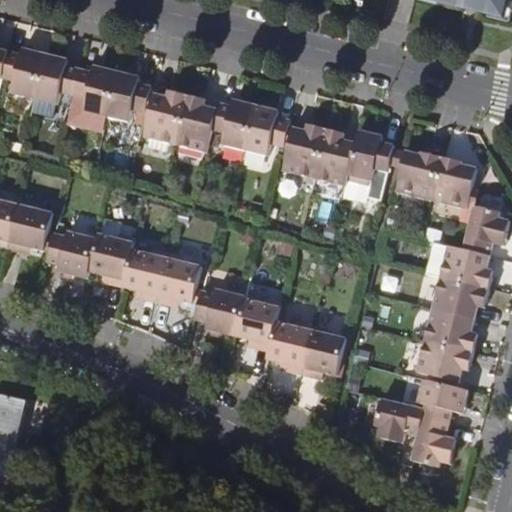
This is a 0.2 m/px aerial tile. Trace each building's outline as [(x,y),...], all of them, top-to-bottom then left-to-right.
[(456,0),(508,13),(510,0),(456,0)] [(0,77),(4,79),(11,52),(0,49),(0,77)] [(24,55),(11,52),(4,79),(17,81),(15,94),(37,99),(48,55),(26,49),(24,55)] [(48,55),(37,99),(60,105),(63,93),(76,96),(83,70),(69,67),(71,60),(48,55)] [(120,72),(97,66),(95,73),(89,71),(83,70),(76,96),(89,99),(86,111),(109,117),(120,72)] [(120,72),(109,117),(131,122),(135,110),(147,113),(148,111),(152,94),(154,87),(141,84),(142,78),(120,72)] [(178,145),(190,96),(171,92),(170,98),(157,94),(157,95),(153,112),(146,137),(178,145)] [(152,94),(148,111),(153,112),(157,95),(152,94)] [(209,100),(190,96),(178,145),(210,152),(215,129),(220,110),(207,107),(209,100)] [(248,150),(259,106),(236,100),(235,107),(222,104),(220,110),(215,129),(228,132),(226,144),(248,150)] [(281,111),(259,106),(248,150),(271,155),(274,144),(287,146),(287,144),(291,128),(293,121),(280,117),(281,111)] [(317,178),(329,130),(310,125),(309,132),(296,128),(296,129),(292,145),(285,171),(317,178)] [(287,144),(292,145),(296,129),(291,128),(287,144)] [(348,134),(329,130),(317,178),(349,186),(350,181),(359,143),(346,140),(348,134)] [(359,143),(350,181),(373,187),(377,169),(390,173),(392,166),(396,149),(397,146),(383,143),(385,137),(362,131),(359,143)] [(401,168),(405,152),(401,151),(398,150),(395,167),(397,167),(401,168)] [(434,201),(445,158),(424,153),(423,155),(408,152),(404,169),(398,192),(434,201)] [(465,163),(445,158),(434,201),(470,209),(471,205),(475,189),(480,169),(465,166),(465,163)] [(471,205),(477,207),(481,191),(475,189),(471,205)] [(0,195),(0,240),(12,243),(21,205),(1,200),(2,196),(0,195)] [(12,243),(10,250),(25,253),(26,246),(32,248),(47,251),(51,234),(56,213),(36,209),(38,205),(22,201),(21,205),(12,243)] [(477,207),(466,250),(493,257),(496,243),(507,246),(511,224),(511,221),(502,219),(504,213),(477,207)] [(52,252),(49,263),(63,266),(61,273),(90,280),(92,273),(100,240),(71,233),(69,238),(56,235),(56,236),(52,252)] [(51,234),(47,251),(52,252),(56,236),(51,234)] [(100,240),(92,273),(106,277),(112,278),(111,285),(125,289),(135,251),(137,240),(122,236),(121,240),(101,235),(100,240)] [(450,246),(442,278),(491,290),(496,272),(489,270),(493,257),(466,250),(450,246)] [(144,300),(159,304),(170,255),(155,251),(154,256),(135,251),(125,289),(140,292),(146,293),(144,300)] [(186,259),(170,255),(159,304),(174,307),(175,300),(181,302),(196,305),(200,288),(205,268),(185,263),(186,259)] [(487,308),(491,290),(442,278),(434,309),(477,320),(480,307),(487,308)] [(200,288),(196,305),(201,306),(204,293),(205,289),(200,288)] [(209,331),(238,338),(247,300),(248,298),(219,291),(217,296),(204,293),(201,306),(197,321),(210,325),(209,331)] [(247,300),(238,338),(258,343),(256,350),(271,354),(279,324),(283,304),(267,300),(266,305),(247,300)] [(477,320),(434,309),(427,341),(476,353),(480,334),(474,333),(477,320)] [(303,377),(315,328),(299,324),(298,328),(279,324),(271,354),(270,361),(284,365),(290,366),(288,373),(303,377)] [(303,377),(318,380),(319,373),(325,375),(340,378),(349,340),(329,336),(330,331),(315,328),(303,377)] [(476,353),(427,341),(419,373),(445,378),(461,382),(462,382),(465,370),(471,371),(476,353)] [(445,378),(444,384),(459,388),(461,382),(445,378)] [(444,384),(427,380),(421,403),(429,406),(428,410),(426,418),(452,425),(455,412),(465,414),(472,391),(459,388),(444,384)] [(0,434),(20,440),(30,402),(0,395),(0,434)] [(428,410),(384,400),(378,426),(384,427),(381,438),(406,444),(408,433),(421,437),(426,418),(428,410)] [(443,462),(453,465),(459,440),(449,437),(452,425),(426,418),(421,437),(415,462),(441,468),(443,462)] [(0,474),(11,477),(20,440),(0,434),(0,474)]
